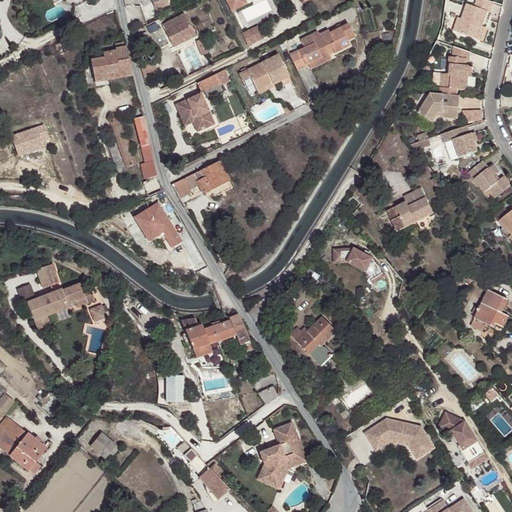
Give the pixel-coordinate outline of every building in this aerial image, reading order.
[(167,0),(152,0),(151,1),(157,13),(170,7),(167,0)] [(244,0),(227,0),(233,11),(246,4),(244,0)] [(490,14),(494,4),(483,0),(477,0),(475,7),(468,4),(462,20),(457,33),(478,40),(482,27),(488,13),(490,14)] [(182,43),(195,36),(184,16),(162,27),(174,48),(182,43)] [(299,70),(310,64),(324,58),(322,54),(329,51),(333,48),(336,53),(351,46),(350,41),(348,37),(355,33),(351,24),(332,33),(331,31),(322,34),(320,32),(303,40),(306,48),(292,56),(299,70)] [(486,28),(482,27),(478,40),(481,41),(486,28)] [(243,35),(248,45),(263,37),(258,28),(243,35)] [(182,43),(184,47),(189,44),(197,40),(195,36),(182,43)] [(65,42),(53,46),(55,55),(68,51),(65,42)] [(207,45),(201,49),(206,58),(212,55),(207,45)] [(466,60),(469,52),(450,46),(449,57),(445,57),(443,74),(438,73),(437,75),(430,74),(428,87),(436,88),(462,91),(464,77),(466,77),(466,73),(468,73),(468,67),(466,66),(466,60)] [(125,48),(124,48),(116,50),(115,52),(103,55),(103,58),(90,61),(95,83),(132,76),(125,48)] [(324,58),(326,62),(333,59),(329,51),(322,54),(324,58)] [(249,78),(256,91),(271,84),(272,86),(279,83),(289,77),(277,55),(245,71),(249,78)] [(324,58),(310,64),(313,69),(326,62),(324,58)] [(153,63),(141,66),(145,81),(157,78),(153,63)] [(474,68),(468,67),(468,73),(466,73),(466,77),(464,77),(462,91),(466,91),(468,77),(473,78),(474,68)] [(224,71),(197,84),(202,93),(220,84),(220,85),(228,81),(224,71)] [(249,78),(245,71),(238,75),(242,81),(249,78)] [(291,83),(289,77),(279,83),(281,87),(291,83)] [(220,84),(202,93),(205,100),(223,91),(220,85),(220,84)] [(271,84),(256,91),(257,94),(273,87),(272,86),(271,84)] [(202,95),(176,106),(183,120),(191,116),(190,114),(193,112),(201,127),(215,121),(202,95)] [(457,119),(459,98),(430,95),(412,122),(426,131),(438,113),(441,113),(441,118),(457,119)] [(481,110),(464,108),(463,118),(479,120),(481,110)] [(191,116),(183,120),(185,123),(193,119),(197,129),(201,127),(193,112),(190,114),(191,116)] [(127,168),(136,165),(118,116),(109,119),(127,168)] [(147,179),(157,177),(143,119),(136,120),(136,121),(145,163),(143,164),(147,179)] [(470,134),(468,127),(442,136),(445,143),(453,141),(459,158),(477,152),(474,143),(471,134),(470,134)] [(114,145),(111,138),(105,140),(108,148),(114,145)] [(429,140),(411,146),(416,151),(431,146),(429,140)] [(123,170),(114,145),(108,148),(117,172),(123,170)] [(171,185),(180,199),(191,193),(189,190),(198,185),(202,193),(227,179),(217,161),(171,185)] [(488,168),(483,161),(466,174),(472,181),(475,179),(485,192),(488,189),(495,198),(510,186),(503,177),(499,180),(497,181),(493,176),(495,174),(498,172),(492,165),(488,168)] [(407,208),(404,202),(386,212),(396,232),(406,227),(432,213),(424,198),(421,200),(416,192),(410,196),(415,204),(407,208)] [(403,199),(404,202),(407,208),(415,204),(410,196),(403,199)] [(492,215),(497,221),(509,212),(504,205),(492,215)] [(158,206),(135,221),(141,230),(144,228),(153,242),(164,235),(173,249),(183,244),(158,206)] [(511,215),(509,212),(497,221),(503,229),(505,227),(511,236),(509,237),(511,240),(511,215)] [(432,213),(406,227),(409,234),(436,220),(432,213)] [(505,227),(503,229),(501,230),(507,239),(509,237),(511,236),(505,227)] [(144,228),(141,230),(150,244),(153,242),(144,228)] [(354,248),(334,248),(335,261),(347,261),(365,270),(368,275),(379,267),(372,257),(354,248)] [(322,274),(311,266),(300,281),(311,289),(322,274)] [(379,267),(368,275),(373,282),(384,274),(379,267)] [(28,278),(33,289),(42,284),(45,290),(51,287),(46,278),(47,277),(43,269),(32,275),(33,276),(28,278)] [(478,269),(468,277),(472,281),(481,273),(478,269)] [(42,284),(33,289),(37,295),(45,290),(42,284)] [(24,310),(32,327),(44,321),(64,311),(63,307),(71,303),(74,310),(90,302),(86,292),(79,295),(74,286),(56,295),(56,294),(40,302),(41,304),(37,306),(36,304),(31,306),(23,310),(24,310)] [(486,324),(492,326),(494,323),(502,326),(508,314),(502,311),(508,300),(487,289),(477,307),(474,306),(471,311),(475,313),(473,317),(478,320),(486,324)] [(31,306),(25,292),(12,298),(19,313),(24,310),(23,310),(31,306)] [(86,311),(89,316),(97,312),(100,318),(103,316),(97,305),(86,311)] [(97,312),(89,316),(92,323),(100,318),(97,312)] [(309,329),(298,341),(312,355),(322,344),(323,346),(325,344),(338,331),(323,315),(309,329)] [(237,316),(229,320),(232,322),(212,329),(217,343),(237,335),(242,349),(252,345),(243,325),(237,316)] [(202,328),(198,320),(184,323),(184,324),(196,352),(197,352),(200,359),(201,359),(210,355),(214,353),(211,346),(217,343),(212,329),(207,330),(206,327),(202,328)] [(483,330),(486,324),(478,320),(474,326),(483,330)] [(44,321),(32,327),(37,336),(48,330),(44,321)] [(290,333),(298,341),(309,329),(306,325),(302,328),(298,325),(290,333)] [(322,344),(312,355),(320,365),(334,352),(325,344),(323,346),(322,344)] [(256,356),(263,369),(269,378),(275,374),(269,365),(262,353),(256,356)] [(183,375),(166,375),(166,402),(183,403),(183,375)] [(260,397),(265,407),(277,399),(277,397),(273,390),(260,397)] [(0,397),(0,412),(3,414),(13,403),(3,395),(0,397)] [(446,411),(439,425),(450,431),(452,434),(459,444),(470,461),(486,451),(465,420),(446,411)] [(0,438),(13,422),(4,416),(0,421),(0,438)] [(387,420),(366,434),(376,450),(393,439),(407,443),(417,458),(433,448),(421,428),(387,420)] [(0,438),(0,447),(28,470),(46,448),(13,422),(0,438)] [(296,446),(299,441),(293,424),(274,431),(280,446),(281,449),(276,452),(274,448),(260,453),(264,466),(260,476),(271,481),(278,479),(280,473),(289,469),(299,466),(301,460),(296,446)] [(91,446),(105,459),(116,446),(102,433),(91,446)] [(307,463),(299,441),(296,446),(301,460),(299,466),(307,463)] [(116,446),(105,459),(109,462),(120,449),(116,446)] [(207,465),(192,449),(186,455),(204,475),(210,469),(207,465)] [(486,451),(470,461),(473,466),(489,456),(486,451)] [(227,475),(216,464),(211,469),(222,481),(227,475)] [(210,469),(204,475),(201,477),(219,499),(230,490),(222,481),(211,469),(210,469)] [(279,491),(289,469),(280,473),(278,479),(271,481),(260,476),(257,482),(279,491)] [(441,496),(426,507),(429,511),(427,511),(470,511),(473,510),(464,497),(449,507),(441,496)] [(206,511),(199,502),(192,507),(193,511),(206,511)]
